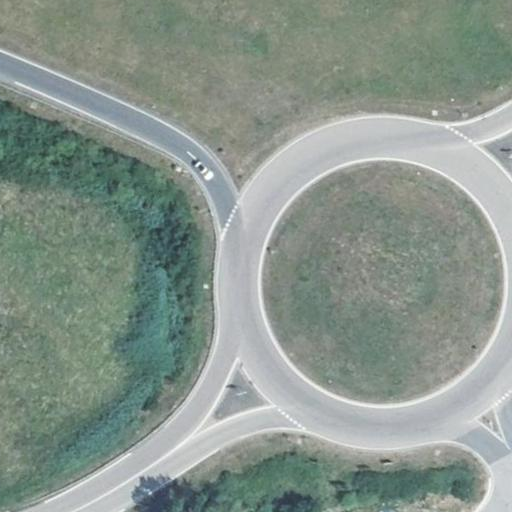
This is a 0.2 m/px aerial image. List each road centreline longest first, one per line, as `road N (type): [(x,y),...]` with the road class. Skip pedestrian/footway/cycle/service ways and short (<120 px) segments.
road 1 (motorway): [(0,66),(161,132),(206,168),(227,217),(236,269)]
road 2 (secondary): [(433,144),(347,140),(306,158),(248,223),(236,269)]
road 3 (secondary): [(239,316),(216,380),(169,457)]
road 4 (secondary): [(169,457),(226,427),(305,412)]
road 5 (secondary): [(305,412),(343,428),(393,434),(443,422)]
